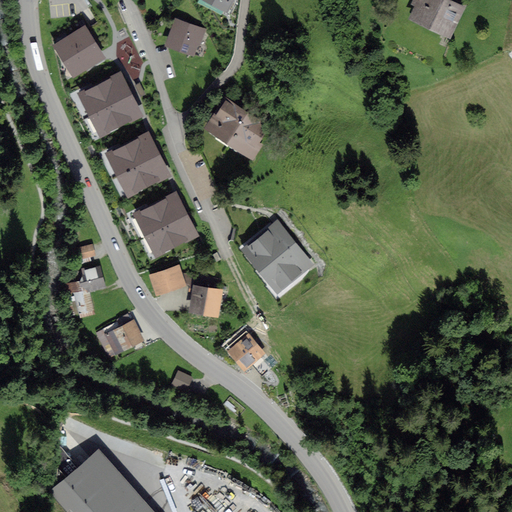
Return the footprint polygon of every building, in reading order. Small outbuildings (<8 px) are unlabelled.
[(417,0),(417,2),(421,4),(416,15),(448,31),(461,3),(453,0),(417,0)] [(202,31),(178,22),(170,41),(192,49),(195,40),(199,41),(202,31)] [(84,30),(59,45),(75,70),(100,55),(84,30)] [(137,113),(119,76),(84,94),(103,130),(137,113)] [(210,126),(248,151),(264,127),(252,119),(254,116),(247,111),(245,114),(227,102),(210,126)] [(146,136),(112,154),(130,190),(165,173),(146,136)] [(193,233),(174,196),(139,214),(158,250),(193,233)] [(276,226),(249,248),(278,285),(306,263),(276,226)] [(91,245),(76,249),(79,258),(93,255),(91,245)] [(87,267),(82,268),(83,273),(86,273),(90,287),(102,284),(97,267),(88,269),(87,267)] [(153,276),(158,290),(182,283),(177,268),(153,276)] [(218,290),(220,280),(193,275),(190,290),(193,290),(192,297),(195,298),(193,307),(215,311),(219,290),(218,290)] [(87,288),(75,291),(81,317),(93,314),(87,288)] [(96,332),(109,357),(124,349),(122,346),(140,338),(132,320),(121,326),(118,321),(96,332)] [(258,344),(250,335),(233,349),(246,365),(260,353),(254,347),(258,344)] [(172,384),(185,390),(192,377),(178,371),(172,384)] [(157,511),(99,447),(51,490),(69,511),(157,511)]
